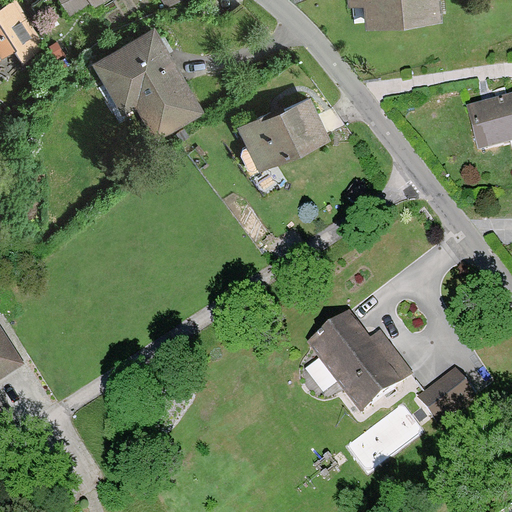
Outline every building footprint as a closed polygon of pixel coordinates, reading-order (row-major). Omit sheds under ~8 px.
[(46,50),(12,0),(0,8),(0,89),(27,72),(23,65),(46,50)] [(36,0),(30,4),(46,31),(91,4),(93,9),(108,0),(36,0)] [(438,0),(346,0),(350,31),(441,21),(438,0)] [(155,25),(92,64),(125,117),(139,108),(161,145),(211,114),(155,25)] [(307,97),(237,129),(256,171),(326,138),(307,97)] [(511,99),(466,112),(478,157),(511,148),(511,99)] [(362,311),(312,348),(359,410),(409,372),(362,311)] [(0,332),(0,430),(13,422),(0,401),(0,381),(23,367),(0,332)] [(511,511),(511,479),(468,506),(470,511),(511,511)]
